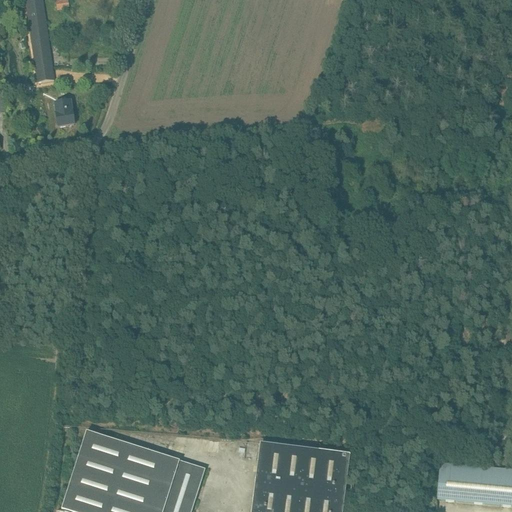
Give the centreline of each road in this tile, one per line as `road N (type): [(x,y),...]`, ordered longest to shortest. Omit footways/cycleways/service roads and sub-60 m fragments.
road 1 (track): [(502,105),(97,143)]
road 2 (unclassified): [(143,0),(97,143),(0,162)]
